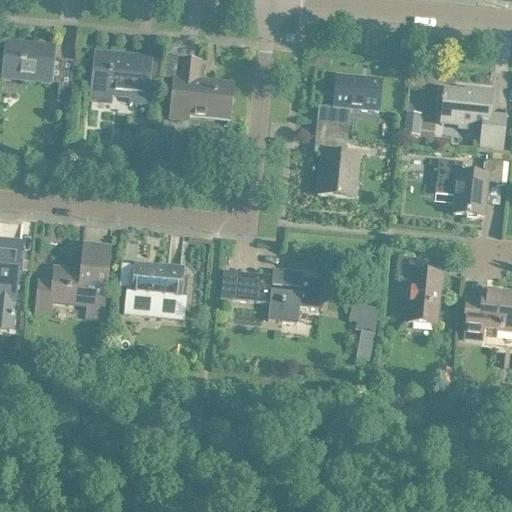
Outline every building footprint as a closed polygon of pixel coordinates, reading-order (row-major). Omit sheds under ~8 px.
[(52,58),(53,47),(5,42),(1,78),(61,84),(59,103),(71,104),(76,61),(52,58)] [(88,113),(90,113),(92,92),(130,96),(129,103),(144,105),(142,118),(143,118),(149,57),(94,52),(88,113)] [(199,62),(179,60),(177,78),(173,78),(169,120),(187,122),(187,114),(226,118),(226,126),(227,126),(231,84),(197,80),(199,62)] [(381,81),(336,76),(332,108),(340,109),(376,112),(375,121),(377,122),(381,81)] [(478,147),(501,149),(504,118),(488,116),(491,92),(463,90),(463,92),(443,90),(439,124),(457,126),(457,129),(480,131),(478,147)] [(340,109),(332,108),(317,107),(316,123),(338,126),(340,109)] [(316,123),(314,138),(347,141),(348,127),(316,123)] [(347,141),(314,138),(313,153),(323,154),(320,179),(318,180),(316,196),(353,200),(357,156),(343,155),(344,147),(346,147),(347,141)] [(62,166),(63,152),(47,151),(46,165),(62,166)] [(486,184),(500,185),(502,162),(484,161),(482,176),(460,173),(461,164),(436,162),(433,195),(454,197),(452,215),(483,218),(486,184)] [(146,165),(129,164),(129,174),(146,175),(146,165)] [(155,182),(154,190),(162,191),(163,183),(155,182)] [(0,329),(10,331),(19,246),(0,243),(0,329)] [(82,248),(80,273),(54,271),(53,285),(38,283),(35,312),(50,313),(51,302),(86,306),(85,317),(102,318),(108,250),(82,248)] [(435,327),(440,276),(422,274),(423,261),(397,259),(395,280),(409,281),(405,324),(435,327)] [(182,269),(133,264),(131,290),(124,290),(122,314),(183,320),(185,296),(179,295),(182,269)] [(301,274),(271,271),(271,277),(221,272),(219,300),(268,305),(266,321),(296,324),(298,308),(317,310),(320,283),(301,281),(301,274)] [(511,333),(511,294),(481,291),(480,302),(466,301),(462,341),(481,343),(482,331),(511,333)] [(439,379),(438,391),(447,392),(448,380),(439,379)]
